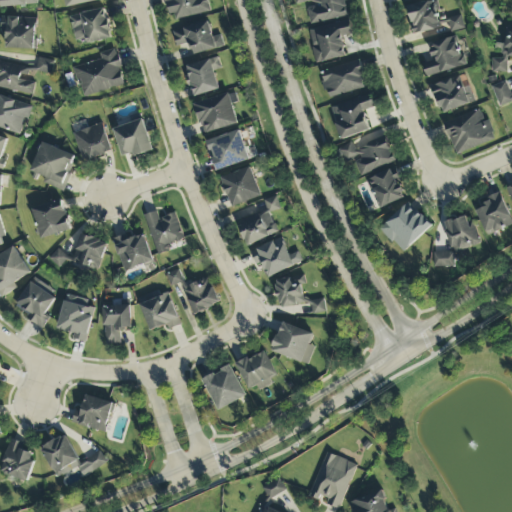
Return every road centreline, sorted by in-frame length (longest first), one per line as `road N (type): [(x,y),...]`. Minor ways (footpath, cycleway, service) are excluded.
road 1 (tertiary): [(419,348),(343,224),(264,0)]
road 2 (tertiary): [(241,0),(326,234),(389,348)]
road 3 (tertiary): [(389,348),(268,426),(76,511)]
road 4 (residential): [(247,319),(182,171),(137,0)]
road 5 (tertiary): [(116,511),(255,455),(398,364)]
road 6 (residential): [(45,364),(97,376),(148,370),(247,319)]
road 7 (residential): [(377,0),(406,96),(445,183)]
road 8 (tertiary): [(511,271),(389,348)]
road 9 (residential): [(398,364),(511,290)]
road 10 (residential): [(148,370),(184,485)]
